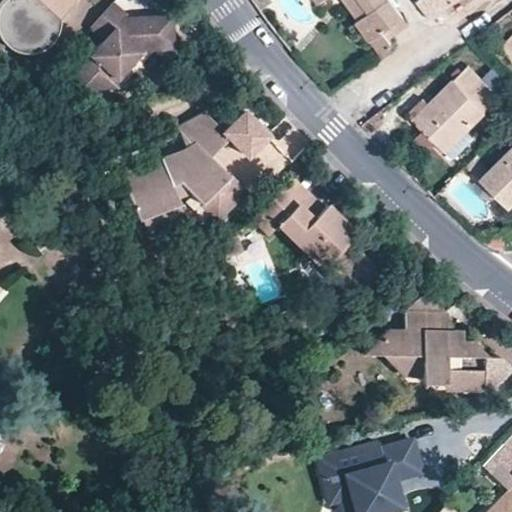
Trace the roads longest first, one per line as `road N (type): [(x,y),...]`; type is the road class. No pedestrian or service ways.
road 1 (unknown): [(256,47),(41,164),(18,185),(0,220)]
road 2 (tertiary): [(220,0),(309,106),(400,195)]
road 3 (tertiary): [(511,288),(476,268),(400,195)]
road 4 (unknown): [(511,402),(428,492)]
